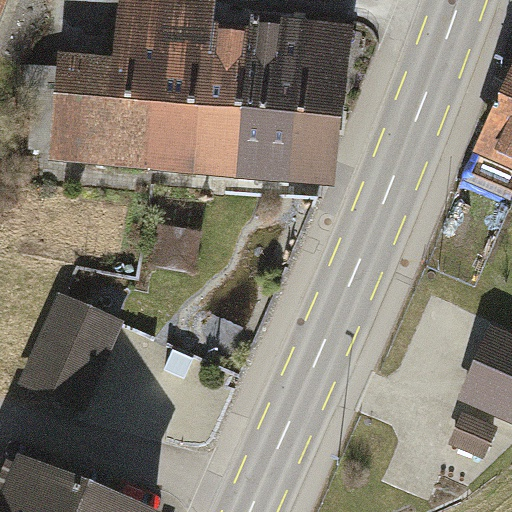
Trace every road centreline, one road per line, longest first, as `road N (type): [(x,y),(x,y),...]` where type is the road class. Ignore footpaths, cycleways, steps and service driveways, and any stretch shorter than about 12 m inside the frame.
road 1 (primary): [(249,511),(385,202),(453,21)]
road 2 (residential): [(453,21),(319,0)]
